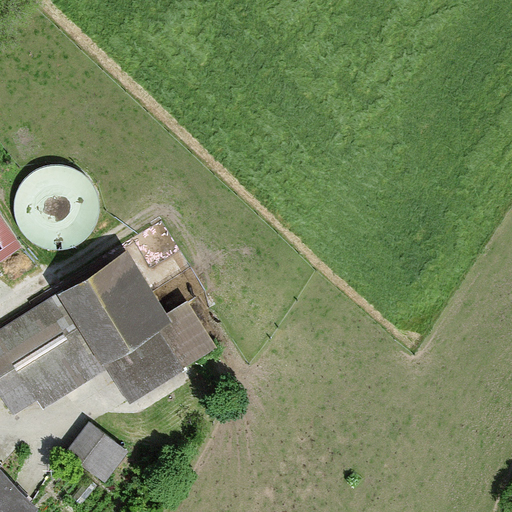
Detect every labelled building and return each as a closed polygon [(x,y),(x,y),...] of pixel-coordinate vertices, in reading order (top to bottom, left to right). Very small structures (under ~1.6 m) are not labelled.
[(43,180),(63,180),(64,240),(92,239),(91,171),(43,171),(43,180)] [(0,260),(20,247),(0,216),(0,260)] [(160,312),(122,251),(0,326),(0,399),(11,418),(100,364),(126,406),(215,351),(183,298),(160,312)] [(124,449),(85,424),(63,460),(102,484),(124,449)] [(0,511),(30,511),(38,505),(0,468),(0,511)]
